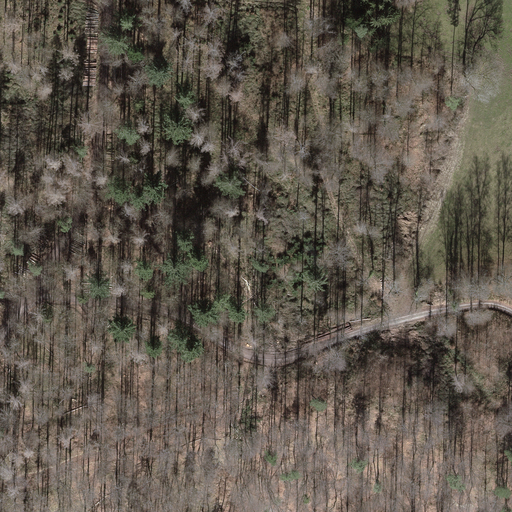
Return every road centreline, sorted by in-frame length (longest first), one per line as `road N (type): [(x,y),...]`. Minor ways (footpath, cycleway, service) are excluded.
road 1 (track): [(0,338),(27,294),(152,304),(258,357),(284,358),(446,310),(487,305),(511,312)]
road 2 (track): [(27,294),(97,177),(109,120),(109,0)]
